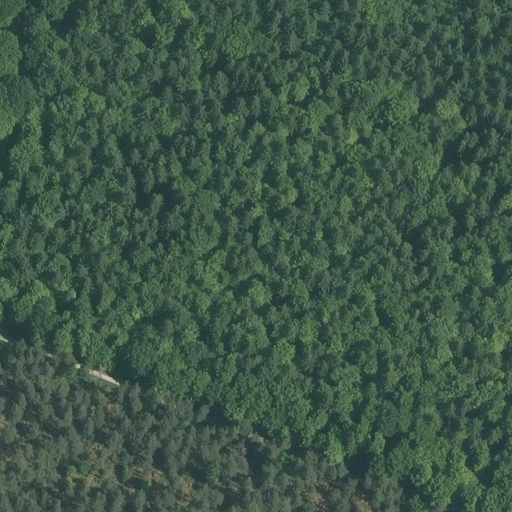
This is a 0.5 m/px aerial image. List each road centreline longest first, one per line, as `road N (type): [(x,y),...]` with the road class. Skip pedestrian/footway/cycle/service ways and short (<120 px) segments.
road 1 (track): [(464,511),(0,331)]
road 2 (track): [(0,222),(88,0)]
